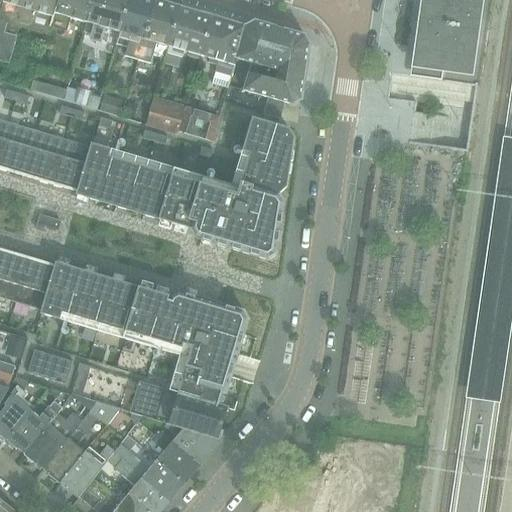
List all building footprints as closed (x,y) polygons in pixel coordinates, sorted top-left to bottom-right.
[(4,0),(3,8),(0,17),(0,61),(9,64),(19,28),(48,36),(51,27),(58,0),(4,0)] [(93,0),(58,0),(51,27),(66,31),(70,18),(87,23),(93,0)] [(128,0),(93,0),(87,23),(85,32),(92,34),(91,40),(100,43),(105,28),(120,33),(128,0)] [(155,2),(148,0),(128,0),(120,33),(116,45),(128,48),(125,58),(138,62),(155,2)] [(429,0),(421,64),(443,67),(467,70),(476,0),(429,0)] [(180,9),(155,2),(138,62),(150,66),(153,55),(166,59),(180,9)] [(213,19),(180,9),(166,59),(182,63),(185,51),(202,56),(213,19)] [(244,28),(213,19),(202,56),(209,59),(208,61),(218,64),(212,82),(228,87),(234,68),(233,67),(244,28)] [(255,22),(245,28),(244,28),(233,67),(234,68),(236,59),(251,63),(243,92),(244,92),(269,99),(265,114),(279,118),(283,103),(292,105),(292,106),(302,101),(309,46),(304,37),(255,22)] [(67,90),(34,82),(33,82),(31,90),(64,100),(67,90)] [(91,93),(78,89),(78,92),(67,90),(64,100),(98,111),(101,99),(91,96),(91,93)] [(15,102),(18,94),(6,91),(4,98),(15,102)] [(18,94),(15,102),(27,105),(29,97),(18,94)] [(155,98),(146,125),(174,134),(174,133),(178,134),(186,107),(155,98)] [(11,116),(12,110),(0,106),(0,152),(5,136),(9,123),(11,116)] [(59,114),(71,118),(73,110),(61,107),(59,114)] [(219,118),(186,107),(178,134),(212,144),(219,118)] [(73,110),(71,118),(82,121),(85,113),(73,110)] [(21,119),(11,116),(9,123),(5,136),(0,152),(0,310),(3,311),(12,314),(21,317),(30,320),(40,322),(49,325),(58,328),(67,331),(77,333),(85,336),(95,339),(104,342),(113,344),(132,350),(141,353),(150,355),(230,379),(230,378),(231,379),(231,378),(234,369),(236,361),(235,361),(237,355),(239,347),(242,339),(244,331),(246,323),(248,319),(249,315),(252,306),(254,296),(257,287),(260,277),(263,268),(265,260),(266,259),(269,249),(271,240),(274,231),(277,223),(279,215),(281,207),(284,198),(264,192),(254,189),(241,185),(230,182),(222,179),(214,177),(204,174),(195,171),(186,169),(177,166),(167,163),(158,160),(149,157),(140,155),(131,152),(122,149),(112,146),(103,144),(94,141),(85,138),(76,135),(66,133),(57,130),(48,127),(39,124),(29,122),(21,119)] [(101,118),(98,126),(110,129),(112,121),(101,118)] [(142,139),(154,142),(156,134),(144,131),(142,139)] [(156,134),(154,142),(165,145),(168,138),(156,134)] [(201,147),(199,155),(210,159),(213,151),(201,147)] [(31,362),(39,364),(42,353),(34,351),(31,362)] [(39,364),(46,367),(50,355),(42,353),(39,364)] [(46,367),(54,369),(57,357),(50,355),(46,367)] [(54,369),(61,371),(65,360),(57,357),(54,369)] [(61,371),(69,374),(73,362),(65,360),(61,371)] [(27,373),(35,376),(39,364),(31,362),(27,373)] [(39,364),(35,376),(43,378),(46,367),(39,364)] [(91,368),(79,364),(77,372),(88,375),(91,368)] [(43,378),(50,380),(54,369),(46,367),(43,378)] [(50,380),(58,383),(61,371),(54,369),(50,380)] [(61,371),(58,383),(66,385),(69,374),(61,371)] [(227,409),(222,407),(178,394),(169,391),(139,382),(130,412),(129,413),(134,415),(143,417),(167,425),(218,440),(227,409)] [(0,404),(9,389),(0,386),(0,404)] [(0,412),(0,437),(2,440),(5,440),(6,440),(31,412),(20,403),(26,395),(16,387),(4,404),(6,406),(0,412)] [(63,407),(56,402),(50,409),(49,408),(39,419),(31,412),(6,440),(9,442),(9,445),(13,449),(16,448),(25,455),(48,426),(63,407)] [(120,410),(97,403),(89,413),(98,420),(107,427),(120,410)] [(89,413),(82,422),(60,449),(43,470),(51,476),(51,480),(55,483),(58,483),(60,485),(86,453),(79,447),(86,437),(84,436),(98,420),(89,413)] [(82,422),(73,415),(57,434),(48,426),(25,455),(27,457),(27,460),(31,463),(34,463),(43,470),(60,449),(82,422)] [(136,426),(143,417),(134,415),(131,418),(133,424),(136,426)] [(218,440),(167,425),(165,426),(177,437),(172,443),(180,449),(200,466),(220,442),(218,440)] [(151,441),(161,449),(165,453),(158,461),(185,484),(200,466),(180,449),(172,443),(159,432),(151,441)] [(150,470),(121,445),(115,452),(114,452),(170,501),(185,484),(158,461),(150,470)] [(115,452),(108,446),(95,461),(86,453),(60,485),(78,499),(86,489),(90,483),(93,480),(106,461),(114,452),(115,452)] [(161,511),(170,501),(114,452),(106,461),(115,469),(114,470),(136,488),(129,496),(148,511),(161,511)] [(121,505),(93,480),(90,483),(86,489),(113,511),(148,511),(129,496),(121,505)] [(113,511),(86,489),(78,499),(92,509),(95,511),(113,511)] [(0,511),(11,511),(0,502),(0,511)]
